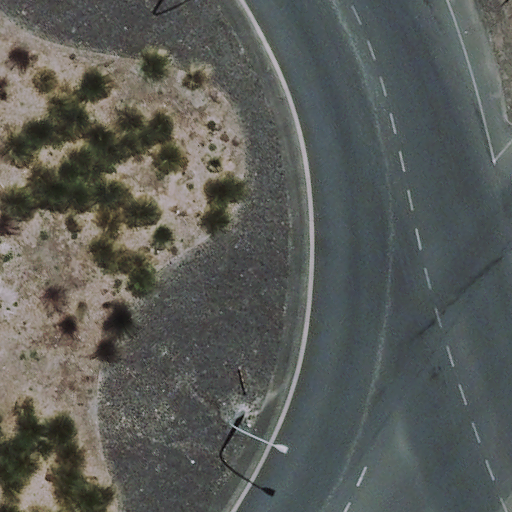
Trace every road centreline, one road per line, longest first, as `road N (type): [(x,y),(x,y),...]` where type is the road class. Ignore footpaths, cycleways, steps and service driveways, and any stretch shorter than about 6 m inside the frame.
road 1 (trunk): [(351,0),(378,64),(402,163),(406,297)]
road 2 (trunk): [(402,328),(496,511)]
road 3 (trunk): [(402,328),(382,417),(340,511)]
